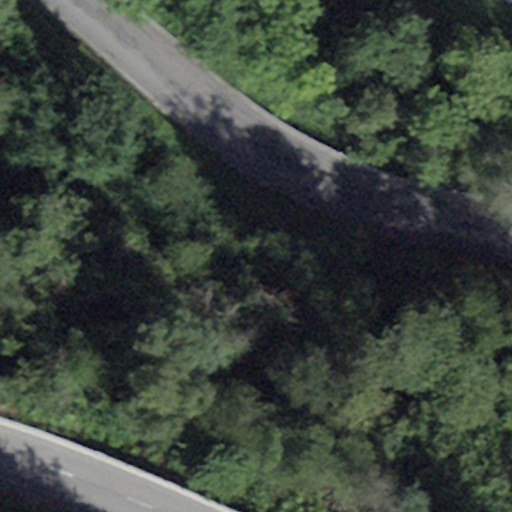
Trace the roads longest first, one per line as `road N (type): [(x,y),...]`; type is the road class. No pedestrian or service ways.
road 1 (tertiary): [(80,0),(223,124),(354,197),(511,240)]
road 2 (tertiary): [(166,511),(0,459)]
